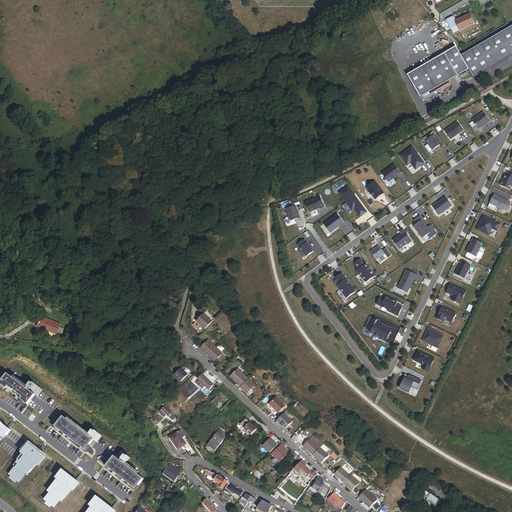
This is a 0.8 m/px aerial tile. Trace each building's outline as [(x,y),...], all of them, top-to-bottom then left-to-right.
[(457,23),(461,33),(475,27),(471,17),(457,23)] [(408,77),(421,100),(469,72),(474,80),(511,58),(511,28),(461,58),(456,49),(408,77)] [(490,121),(484,112),(472,121),(479,129),(482,127),(484,126),(490,121)] [(451,140),(464,130),(457,122),(445,131),(451,140)] [(429,153),(441,144),(432,132),(424,138),(428,144),(425,146),(429,153)] [(424,164),(412,147),(400,156),(407,166),(411,163),(416,170),(424,164)] [(401,174),(394,165),(382,174),(388,182),(389,182),(397,176),(398,176),(401,174)] [(510,190),(511,185),(511,174),(508,173),(507,176),(506,175),(500,186),(510,190)] [(384,193),(375,181),(366,188),(375,200),(384,193)] [(360,217),(367,212),(355,196),(355,197),(353,195),(354,194),(348,186),(339,193),(346,202),(342,205),(348,213),(352,211),(354,209),(360,217)] [(508,202),(508,201),(494,194),(488,207),(495,210),(496,207),(504,211),(504,210),(508,202)] [(324,206),(320,196),(305,202),(310,212),(316,209),(319,207),(320,208),(324,206)] [(439,215),(452,206),(446,197),(432,206),(439,215)] [(300,220),(295,205),(286,209),(289,220),(291,221),(295,220),(296,221),(300,220)] [(330,232),(343,223),(337,214),(324,224),(330,232)] [(437,234),(431,225),(428,227),(420,216),(414,220),(417,224),(413,227),(422,239),(428,235),(430,239),(437,234)] [(497,231),(500,224),(484,216),(477,230),(489,235),(492,229),(497,231)] [(412,241),(403,230),(400,232),(401,234),(393,240),(399,249),(408,243),(408,244),(412,241)] [(476,257),(483,244),(473,239),(467,253),(476,257)] [(313,252),(307,243),(304,240),(297,245),(306,257),(313,252)] [(392,256),(386,248),(383,251),(379,246),(370,252),(377,261),(385,254),(388,258),(392,256)] [(375,277),(366,264),(365,265),(361,259),(354,264),(359,270),(354,273),(360,281),(367,282),(375,277)] [(464,279),(471,266),(462,261),(455,275),(464,279)] [(407,293),(414,279),(415,279),(417,275),(407,270),(398,289),(407,293)] [(356,292),(342,274),(335,279),(339,284),(337,286),(347,299),(356,292)] [(455,302),(462,289),(451,284),(446,293),(453,296),(451,300),(455,302)] [(398,316),(403,307),(397,304),(397,303),(386,297),(385,300),(380,298),(377,304),(393,312),(392,313),(398,316)] [(452,323),(456,315),(442,307),(439,313),(436,319),(443,322),(444,319),(452,323)] [(204,328),(212,320),(203,312),(196,320),(204,328)] [(386,342),(392,329),(379,323),(377,322),(377,321),(371,318),(366,329),(369,330),(370,332),(380,338),(380,339),(386,342)] [(54,330),(48,328),(49,325),(43,323),(42,326),(39,325),(37,329),(53,335),(54,330)] [(438,349),(444,336),(438,333),(437,334),(435,332),(429,329),(423,341),(438,349)] [(207,354),(214,346),(207,338),(203,343),(200,346),(204,350),(203,350),(207,354)] [(221,352),(214,346),(207,354),(210,357),(211,356),(215,360),(217,357),(221,352)] [(428,372),(435,359),(418,351),(414,360),(424,365),(422,369),(428,372)] [(182,381),(189,374),(182,367),(175,374),(182,381)] [(240,385),(247,378),(247,377),(237,367),(229,375),(240,385)] [(215,384),(204,374),(199,378),(200,380),(198,382),(203,388),(206,385),(210,389),(215,384)] [(7,375),(0,384),(0,385),(27,406),(35,396),(36,395),(38,396),(42,391),(32,383),(31,384),(29,383),(26,387),(14,377),(13,379),(7,375)] [(418,390),(422,381),(409,375),(407,379),(405,378),(400,388),(409,393),(412,387),(418,390)] [(248,392),(254,385),(247,378),(240,385),(243,388),(248,392)] [(231,400),(222,392),(217,397),(225,405),(231,400)] [(276,411),(283,403),(274,395),(267,402),(276,411)] [(169,409),(165,405),(159,412),(160,414),(165,418),(167,415),(168,417),(169,417),(173,421),(175,418),(172,414),(169,409)] [(251,418),(255,414),(249,408),(245,413),(251,418)] [(285,425),(291,419),(284,414),(282,411),(275,419),(283,427),(285,425)] [(67,420),(63,417),(54,429),(86,451),(94,440),(98,443),(103,436),(92,429),(89,433),(69,418),(67,420)] [(259,430),(246,418),(241,423),(252,434),(255,431),(257,433),(259,430)] [(283,429),(286,426),(285,425),(283,427),(275,419),(274,420),(283,429)] [(10,432),(0,423),(0,441),(4,436),(6,437),(10,432)] [(215,449),(226,435),(224,433),(225,431),(220,427),(208,444),(215,449)] [(187,444),(182,438),(185,436),(181,430),(170,438),(179,450),(183,447),(186,444),(187,444)] [(318,446),(308,436),(301,444),(311,453),(318,446)] [(270,452),(278,445),(271,438),(264,445),(268,449),(270,452)] [(44,458),(28,445),(24,451),(25,452),(16,464),(17,466),(9,476),(19,483),(27,473),(29,474),(38,462),(40,464),(44,458)] [(281,462),(290,452),(283,445),(273,454),(281,462)] [(320,461),(327,454),(318,446),(311,453),(320,461)] [(121,461),(114,457),(107,467),(138,490),(146,479),(140,474),(141,473),(128,463),(131,459),(126,454),(121,461)] [(301,462),(300,462),(294,468),(305,479),(311,473),(304,466),(302,464),(301,462)] [(181,472),(169,464),(164,473),(175,480),(181,472)] [(342,481),(349,475),(339,466),(333,473),(342,481)] [(83,484),(62,467),(53,478),(57,481),(48,492),(50,494),(44,501),(47,503),(46,505),(51,509),(53,507),(55,509),(61,502),(63,504),(72,492),(75,494),(83,484)] [(223,488),(226,482),(228,483),(229,481),(206,469),(205,470),(206,471),(205,473),(215,479),(214,481),(220,484),(218,486),(223,488)] [(351,489),(358,482),(349,474),(349,475),(342,481),(351,489)] [(191,482),(185,475),(181,480),(188,486),(190,483),(191,482)] [(160,485),(164,479),(161,476),(156,483),(160,485)] [(324,496),(327,490),(323,488),(324,486),(322,485),(324,482),(317,479),(316,482),(317,482),(312,490),(324,496)] [(188,488),(180,482),(177,486),(184,493),(188,488)] [(445,500),(449,495),(432,482),(428,488),(445,500)] [(243,491),(228,483),(224,490),(227,492),(228,490),(233,492),(235,494),(241,496),(243,491)] [(375,499),(364,489),(358,497),(363,502),(364,501),(369,506),(375,499)] [(254,503),(256,499),(246,493),(243,498),(254,503)] [(337,511),(340,511),(345,503),(334,493),(328,499),(336,506),(336,505),(338,506),(335,509),(337,511)] [(120,511),(121,511),(97,494),(87,506),(90,508),(87,511),(120,511)] [(434,511),(437,509),(421,497),(419,500),(434,511)] [(220,511),(219,511),(217,511),(216,511),(217,510),(206,498),(203,502),(212,511),(220,511)] [(264,511),(266,511),(272,505),(262,500),(262,501),(258,506),(257,507),(264,511)]
